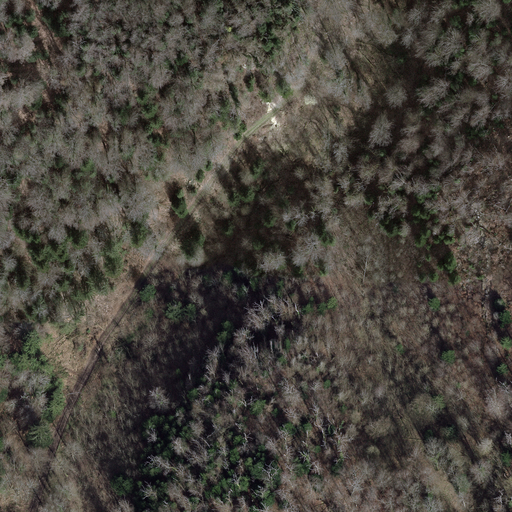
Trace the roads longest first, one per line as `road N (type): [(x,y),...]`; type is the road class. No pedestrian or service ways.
road 1 (track): [(34,511),(66,415),(120,314),(248,127),(310,74),(324,0)]
road 2 (track): [(441,511),(408,391),(378,340),(381,239)]
road 3 (track): [(393,120),(427,0)]
